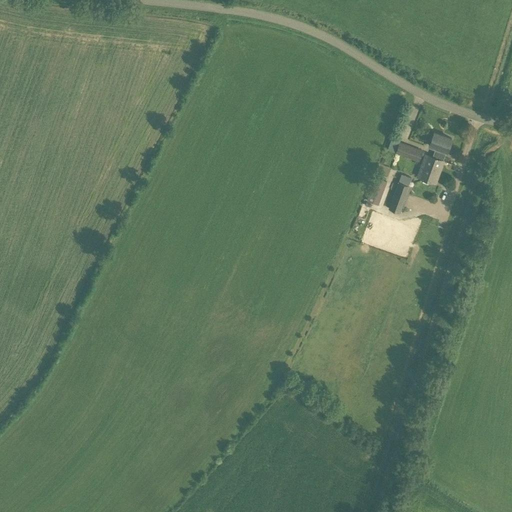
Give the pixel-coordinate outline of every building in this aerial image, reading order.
[(442,160),(442,161),(446,151),(451,138),(433,132),(428,145),(435,147),(432,157),(434,158),(442,161),(442,160)] [(418,160),(422,151),(399,142),(395,152),(418,160)] [(434,158),(432,157),(425,154),(417,176),(435,183),(443,161),(442,161),(442,160),(442,161),(434,158)] [(384,187),(387,181),(375,177),(373,183),(384,187)] [(399,213),(409,186),(398,182),(388,209),(399,213)]
